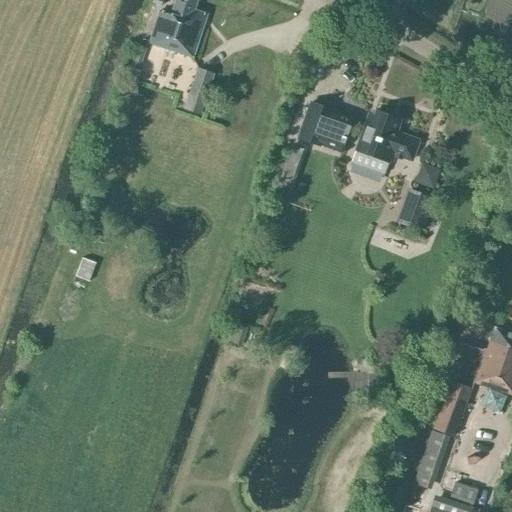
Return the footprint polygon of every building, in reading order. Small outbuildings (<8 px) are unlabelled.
[(192,57),(206,15),(193,11),(196,1),(193,0),(175,0),(170,15),(159,11),(149,44),(192,57)] [(213,73),(197,68),(183,111),(199,116),(213,73)] [(339,152),(351,119),(327,110),(327,109),(310,103),(298,138),(315,144),(315,143),(339,152)] [(395,133),(399,120),(376,112),(371,126),(365,124),(356,150),(388,162),(389,160),(391,161),(394,154),(411,160),(418,141),(395,133)] [(415,182),(434,190),(442,170),(422,163),(415,182)] [(421,232),(433,198),(408,189),(395,222),(421,232)] [(96,264),(82,258),(74,277),(89,283),(96,264)] [(511,334),(494,329),(487,351),(483,349),(472,382),(511,395),(511,334)] [(380,391),(380,375),(367,375),(367,391),(380,391)] [(453,437),(460,419),(471,389),(450,381),(433,428),(453,437)] [(431,490),(449,436),(431,430),(413,484),(431,490)] [(471,511),(472,508),(434,495),(428,511),(471,511)]
